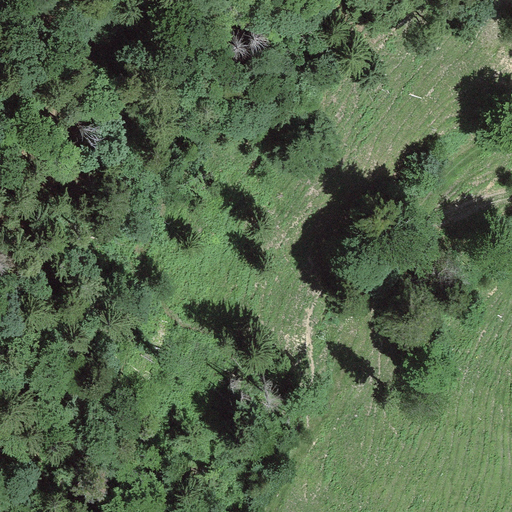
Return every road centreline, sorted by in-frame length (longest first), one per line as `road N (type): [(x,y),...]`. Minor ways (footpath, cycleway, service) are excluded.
road 1 (track): [(272,511),(339,373),(369,288),(407,224)]
road 2 (track): [(511,194),(407,224),(464,156),(511,120)]
